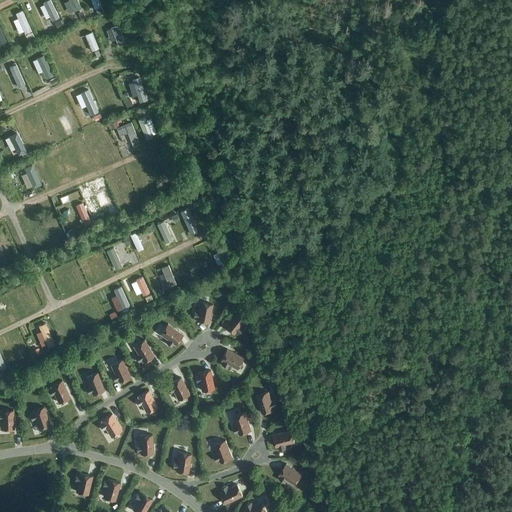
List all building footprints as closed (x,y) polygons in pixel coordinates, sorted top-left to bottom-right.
[(49,0),(42,2),(47,18),(54,16),(49,0)] [(77,0),(69,0),(73,9),(80,7),(77,0)] [(88,0),(91,8),(102,4),(100,0),(88,0)] [(19,33),(27,31),(21,9),(14,11),(19,33)] [(60,19),(55,22),(58,28),(63,25),(60,19)] [(89,51),(98,48),(92,30),(80,35),(83,43),(86,42),(89,51)] [(61,65),(57,54),(66,50),(63,44),(48,51),(55,67),(61,65)] [(134,88),(141,84),(135,75),(129,79),(134,88)] [(89,109),(91,114),(98,111),(90,93),(81,97),(87,109),(89,109)] [(33,143),(48,136),(39,116),(33,119),(39,132),(38,133),(29,136),(33,143)] [(146,138),(155,135),(148,119),(140,122),(146,138)] [(119,126),(117,123),(116,121),(116,120),(109,123),(112,129),(119,126)] [(115,128),(119,136),(127,133),(132,147),(139,144),(131,122),(115,128)] [(13,135),(7,138),(12,148),(18,144),(13,135)] [(104,140),(109,151),(115,149),(110,137),(104,140)] [(40,141),(43,148),(51,145),(48,138),(40,141)] [(75,147),(77,155),(82,154),(84,162),(89,161),(85,144),(75,147)] [(55,178),(62,176),(56,156),(49,158),(55,178)] [(151,172),(142,175),(146,187),(155,183),(151,172)] [(119,179),(126,195),(135,191),(128,175),(119,179)] [(189,187),(187,179),(181,181),(183,189),(189,187)] [(98,187),(103,207),(114,205),(109,185),(98,187)] [(18,186),(14,188),(19,200),(24,197),(18,186)] [(81,201),(72,204),(79,225),(88,222),(81,201)] [(115,207),(108,210),(111,217),(118,214),(115,207)] [(188,209),(183,211),(188,226),(194,224),(188,209)] [(49,237),(57,235),(53,215),(45,217),(49,237)] [(156,222),(161,242),(173,239),(168,219),(156,222)] [(43,232),(40,225),(33,228),(36,235),(43,232)] [(127,235),(135,251),(141,248),(133,232),(127,235)] [(186,252),(193,271),(200,268),(193,250),(186,252)] [(77,262),(86,280),(91,277),(83,259),(77,262)] [(168,263),(157,267),(163,281),(174,277),(168,263)] [(57,275),(58,291),(64,290),(64,282),(68,282),(68,274),(57,275)] [(129,280),(131,285),(134,284),(137,290),(146,286),(141,274),(129,280)] [(117,286),(111,289),(117,302),(123,300),(117,286)] [(11,295),(5,298),(12,315),(18,312),(11,295)] [(93,298),(87,300),(95,319),(101,317),(93,298)] [(209,322),(213,304),(200,302),(198,311),(195,310),(194,317),(197,318),(197,319),(209,322)] [(69,311),(63,313),(70,329),(76,327),(69,311)] [(238,334),(243,328),(240,326),(246,319),(236,311),(224,325),(234,333),(235,332),(238,334)] [(30,325),(39,345),(47,341),(38,321),(30,325)] [(175,344),(183,334),(168,323),(160,334),(168,339),(166,342),(172,346),(174,343),(175,344)] [(10,338),(18,356),(25,353),(17,335),(10,338)] [(143,362),(154,355),(145,339),(134,346),(138,354),(135,356),(139,362),(142,360),(143,362)] [(237,368),(243,357),(227,349),(221,360),(223,361),(221,364),(227,367),(229,364),(237,368)] [(119,381),(130,376),(122,359),(111,365),(115,373),(112,375),(115,381),(118,379),(119,381)] [(214,388),(211,370),(198,372),(199,374),(195,375),(197,382),(200,381),(202,390),(214,388)] [(93,394),(104,389),(98,372),(86,377),(89,385),(86,387),(89,393),(92,392),(93,394)] [(189,393),(181,377),(170,383),(171,385),(167,386),(171,393),(174,391),(178,399),(189,393)] [(70,397),(62,380),(51,386),(51,387),(48,389),(51,395),(55,394),(58,402),(70,397)] [(157,406),(149,390),(138,396),(139,397),(135,399),(139,405),(142,404),(146,412),(157,406)] [(271,400),(269,391),(256,395),(262,413),(274,409),(274,407),(277,406),(275,399),(271,400)] [(50,424),(44,406),(32,411),(33,412),(30,413),(32,420),(35,419),(38,428),(50,424)] [(14,428),(14,410),(1,410),(1,412),(0,412),(0,419),(1,419),(2,428),(14,428)] [(236,425),(233,426),(235,433),(239,432),(239,434),(251,429),(245,412),(233,416),(236,425)] [(122,429),(112,414),(101,420),(102,422),(99,424),(103,430),(106,428),(111,436),(122,429)] [(286,448),(286,444),(295,442),(291,430),(274,434),(277,447),(279,446),(279,450),(286,448)] [(153,453),(153,434),(140,435),(140,444),(137,444),(137,451),(140,451),(141,453),(153,453)] [(221,462),(232,457),(226,440),(214,445),(217,453),(214,455),(217,461),(220,460),(221,462)] [(189,472),(191,454),(179,452),(177,461),(174,460),(173,467),(176,468),(176,470),(189,472)] [(295,484),(302,474),(286,464),(279,475),(281,475),(279,479),(285,482),(287,479),(295,484)] [(93,476),(80,473),(80,475),(76,474),(75,481),(78,482),(76,491),(88,494),(93,476)] [(121,482),(108,479),(108,480),(104,479),(102,486),(106,487),(103,496),(115,500),(121,482)] [(243,496),(237,484),(229,488),(227,485),(221,488),(222,491),(221,492),(226,503),(243,496)] [(141,494),(138,492),(134,499),(137,500),(133,508),(139,511),(145,511),(153,499),(142,492),(141,494)] [(266,511),(262,501),(253,505),(252,502),(245,505),(247,508),(245,509),(246,511),(266,511)]
